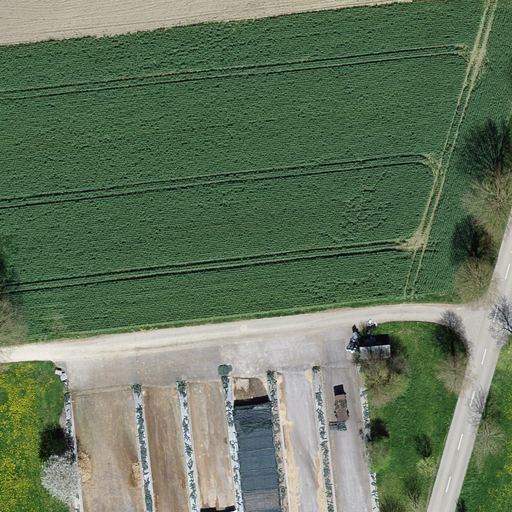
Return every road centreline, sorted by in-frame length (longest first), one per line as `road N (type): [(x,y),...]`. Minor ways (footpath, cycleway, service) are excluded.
road 1 (track): [(0,357),(391,313),(493,318)]
road 2 (tertiary): [(511,253),(440,511)]
